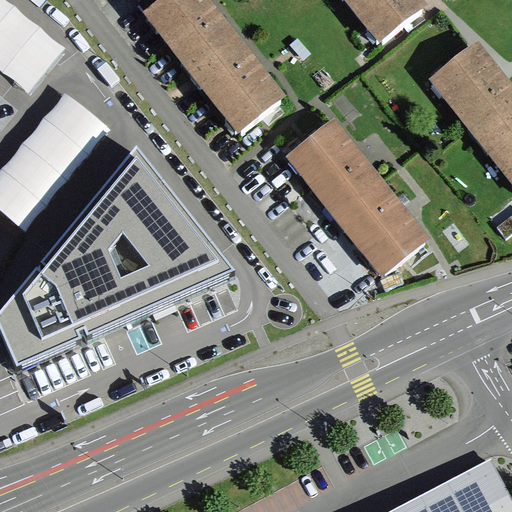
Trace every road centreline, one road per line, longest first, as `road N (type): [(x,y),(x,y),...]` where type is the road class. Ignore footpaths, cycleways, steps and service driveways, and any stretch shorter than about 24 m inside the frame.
road 1 (primary): [(461,322),(260,393),(42,487)]
road 2 (primary): [(99,511),(461,322)]
road 3 (residential): [(77,0),(321,309)]
